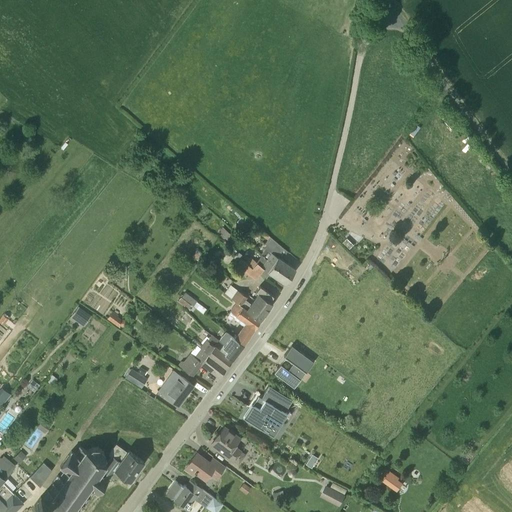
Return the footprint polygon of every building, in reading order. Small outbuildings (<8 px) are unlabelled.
[(221,227),(216,232),(230,243),(234,238),(221,227)] [(272,264),(290,276),(295,268),(278,257),(284,248),(269,236),(264,232),(261,236),(267,240),(264,244),(267,245),(261,254),(267,260),(272,264)] [(117,250),(114,255),(116,257),(115,259),(121,263),(128,253),(122,249),(120,252),(117,250)] [(200,262),(205,254),(197,249),(192,257),(200,262)] [(285,283),(290,276),(272,264),(267,260),(261,254),(261,255),(262,256),(256,262),(250,258),(246,263),(259,274),(265,279),(270,273),(285,283)] [(259,274),(246,263),(241,259),(237,265),(255,279),(259,274)] [(118,271),(110,265),(103,275),(111,281),(118,271)] [(254,300),(267,310),(272,303),(270,301),(273,296),(260,286),(256,291),(259,294),(254,300)] [(267,310),(254,300),(251,304),(244,299),(246,296),(236,289),(230,297),(237,302),(261,319),(267,310)] [(191,304),(191,305),(203,314),(206,309),(196,302),(197,301),(185,292),(181,297),(191,304)] [(254,328),(261,319),(237,302),(230,311),(246,323),(236,338),(243,344),(254,328)] [(91,316),(78,306),(70,317),(83,326),(91,316)] [(129,322),(125,321),(126,320),(121,319),(117,317),(118,316),(112,312),(107,319),(119,328),(120,326),(125,327),(125,326),(129,326),(129,322)] [(243,344),(236,338),(231,335),(230,335),(226,331),(218,340),(221,343),(223,344),(222,345),(235,355),(243,344)] [(218,340),(211,335),(208,340),(206,339),(199,347),(226,367),(235,355),(222,345),(223,344),(221,343),(218,340)] [(278,369),(274,373),(294,388),(300,379),(294,375),(300,367),(306,372),(313,362),(292,345),(284,356),(295,364),(293,365),(292,364),(288,370),(281,365),(278,368),(278,369)] [(226,367),(199,347),(198,346),(192,355),(191,354),(185,361),(182,362),(179,366),(192,375),(202,363),(219,376),(226,367)] [(125,378),(138,386),(144,377),(131,368),(130,369),(126,377),(125,378)] [(178,406),(193,385),(174,370),(158,391),(178,406)] [(59,380),(52,375),(46,382),(53,387),(59,380)] [(39,385),(32,379),(26,387),(34,392),(39,385)] [(249,407),(243,416),(244,417),(273,435),(281,421),(286,413),(287,413),(285,412),(292,400),(268,385),(261,397),(258,395),(258,396),(253,404),(251,403),(249,406),(249,407)] [(50,425),(42,419),(36,427),(45,433),(50,425)] [(232,460),(240,450),(233,445),(238,437),(224,427),(211,444),(232,460)] [(120,461),(114,469),(130,480),(144,461),(128,450),(126,452),(116,444),(109,453),(112,455),(120,461)] [(120,461),(112,455),(106,464),(104,463),(105,456),(104,451),(98,447),(92,447),(87,451),(86,452),(84,451),(83,452),(79,449),(74,456),(70,453),(58,468),(61,471),(42,498),(40,497),(34,505),(43,511),(76,511),(93,490),(97,493),(114,469),(120,461)] [(21,451),(13,458),(18,463),(26,455),(21,451)] [(211,463),(198,453),(192,461),(191,459),(184,468),(193,475),(195,472),(205,479),(209,474),(216,478),(225,466),(214,458),(211,463)] [(15,466),(3,456),(1,459),(0,458),(0,484),(2,482),(15,466)] [(30,477),(40,486),(52,470),(43,462),(30,477)] [(291,468),(289,469),(287,471),(287,473),(287,475),(289,477),(292,477),(294,476),(295,475),(296,472),(295,470),(293,468),(291,468)] [(399,478),(390,471),(383,481),(392,487),(399,478)] [(205,491),(190,480),(186,486),(184,485),(183,486),(175,480),(166,493),(170,497),(173,499),(186,509),(195,497),(214,511),(218,511),(223,505),(205,491)] [(0,484),(0,511),(14,511),(23,503),(16,496),(16,495),(2,482),(0,484)] [(250,488),(244,483),(239,489),(246,494),(250,488)] [(326,485),(320,496),(340,506),(345,495),(344,495),(330,487),(326,485)] [(277,500),(284,498),(282,491),(275,493),(277,500)]
